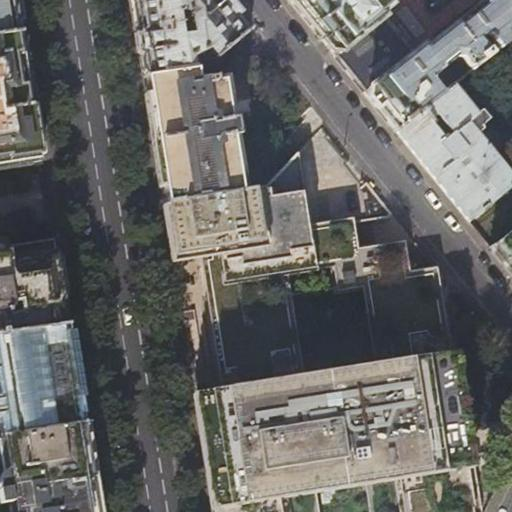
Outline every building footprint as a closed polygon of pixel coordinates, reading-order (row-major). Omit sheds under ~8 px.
[(0,0),(0,35),(19,33),(13,0),(0,0)] [(131,0),(144,77),(200,69),(203,68),(247,31),(222,0),(131,0)] [(289,0),(289,1),(314,32),(369,100),(395,132),(444,92),(440,87),(435,90),(429,82),(442,71),(440,69),(457,55),(470,72),(488,58),(475,42),(480,38),(487,38),(497,51),(507,42),(511,44),(511,0),(480,0),(477,3),(478,4),(424,48),(422,45),(413,52),(381,13),(390,5),(388,2),(391,0),(289,0)] [(0,168),(39,162),(30,106),(19,33),(0,35),(0,168)] [(200,69),(144,77),(149,111),(157,155),(165,204),(167,204),(238,194),(228,136),(236,135),(233,119),(225,120),(219,83),(211,84),(210,80),(202,81),(200,69)] [(479,112),(475,115),(452,86),(444,92),(395,132),(435,181),(468,222),(511,184),(511,180),(472,130),(477,127),(474,124),(483,116),(479,112)] [(305,229),(293,157),(262,190),(238,194),(167,204),(172,230),(176,253),(206,249),(212,292),(218,327),(223,358),(229,400),(225,401),(235,467),(240,493),(214,497),(216,511),(471,511),(476,511),(470,470),(465,471),(433,271),(403,276),(398,246),(351,253),(346,223),(305,229)] [(511,230),(490,249),(511,276),(511,230)] [(0,336),(62,326),(65,326),(64,319),(51,239),(4,248),(1,245),(0,244),(0,336)] [(71,377),(62,326),(0,336),(0,416),(3,438),(79,425),(71,377)] [(81,424),(79,425),(3,438),(11,489),(0,490),(0,505),(14,504),(14,511),(94,511),(90,481),(81,424)]
